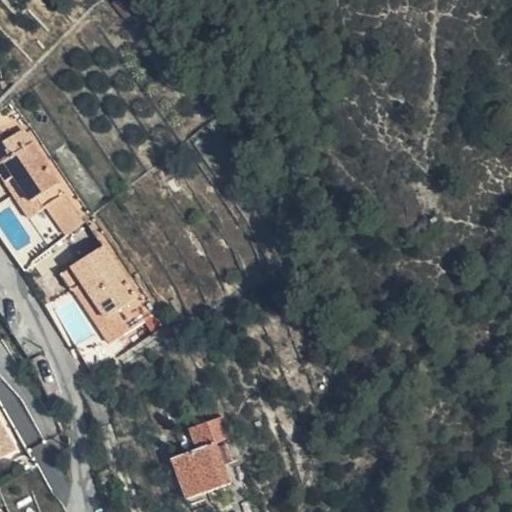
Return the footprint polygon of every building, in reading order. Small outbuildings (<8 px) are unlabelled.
[(125,0),(165,52),(174,46),(139,0),(125,0)] [(4,113),(0,116),(0,134),(13,124),(4,113)] [(13,124),(0,134),(0,162),(9,175),(17,168),(43,200),(51,194),(71,178),(22,117),(13,124)] [(17,168),(9,175),(34,207),(43,200),(17,168)] [(51,194),(73,221),(92,205),(71,178),(51,194)] [(130,316),(164,287),(112,222),(65,260),(93,294),(96,292),(109,281),(115,288),(110,292),(130,316)] [(109,281),(96,292),(121,323),(130,316),(110,292),(115,288),(109,281)] [(0,443),(26,426),(0,386),(0,443)] [(189,435),(203,474),(228,465),(205,405),(189,410),(197,431),(189,435)] [(189,435),(176,439),(171,441),(186,480),(189,479),(203,474),(189,435)]
